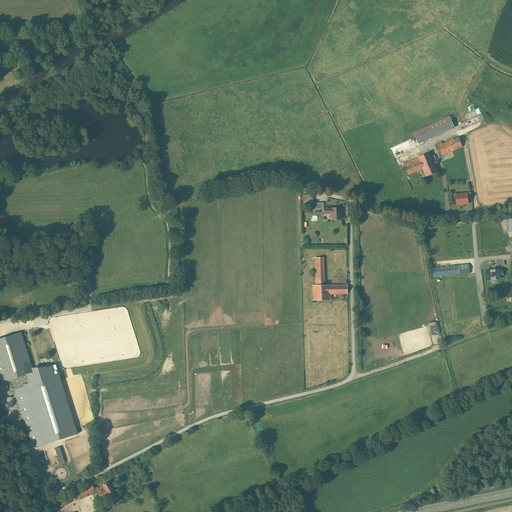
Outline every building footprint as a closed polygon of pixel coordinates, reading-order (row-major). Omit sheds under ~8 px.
[(427,126),(429,129),(432,136),(453,126),(448,116),(427,126)] [(429,129),(415,136),(418,143),(432,136),(429,129)] [(457,137),(449,140),(453,150),(461,146),(457,137)] [(409,139),(391,148),(394,154),(403,150),(403,148),(411,144),(409,139)] [(437,146),(441,155),(453,150),(449,140),(442,144),(437,146)] [(418,161),(415,162),(417,167),(420,166),(433,160),(432,160),(431,156),(429,152),(416,157),(418,161)] [(421,169),(419,171),(422,178),(437,171),(433,160),(420,166),(421,169)] [(407,174),(419,171),(421,169),(420,166),(417,167),(415,162),(407,165),(404,166),(405,168),(407,174)] [(467,193),(456,194),(457,204),(462,204),(464,204),(464,203),(467,203),(467,202),(467,193)] [(331,209),(324,209),(324,213),(332,213),(332,220),(340,219),(340,214),(340,208),(331,208),(331,209)] [(508,218),(481,221),(485,257),(511,254),(508,218)] [(479,221),(470,222),(473,258),(482,257),(479,221)] [(438,225),(425,227),(428,263),(442,262),(438,225)] [(315,257),(315,285),(320,285),(324,285),(324,257),(315,257)] [(468,264),(432,268),(433,277),(469,273),(468,264)] [(499,270),(488,270),(489,279),(493,279),(493,278),(500,277),(499,270)] [(475,275),(433,279),(434,292),(476,287),(475,275)] [(330,285),(324,285),(320,285),(320,299),(330,299),(330,293),(330,285)] [(347,285),(330,285),(330,293),(347,293),(347,285)] [(477,289),(438,296),(445,332),(483,326),(477,289)] [(437,325),(430,326),(432,335),(439,334),(437,325)] [(58,373),(57,374),(54,364),(49,366),(32,368),(20,332),(0,338),(0,379),(1,382),(7,380),(10,391),(13,390),(31,448),(77,434),(58,373)] [(59,447),(55,449),(60,465),(65,463),(59,447)] [(102,484),(102,485),(109,497),(114,494),(107,481),(102,484)] [(91,484),(72,493),(75,499),(94,490),(91,484)] [(102,485),(95,489),(102,501),(109,497),(102,485)] [(63,499),(56,502),(59,508),(65,505),(63,501),(63,499)]
